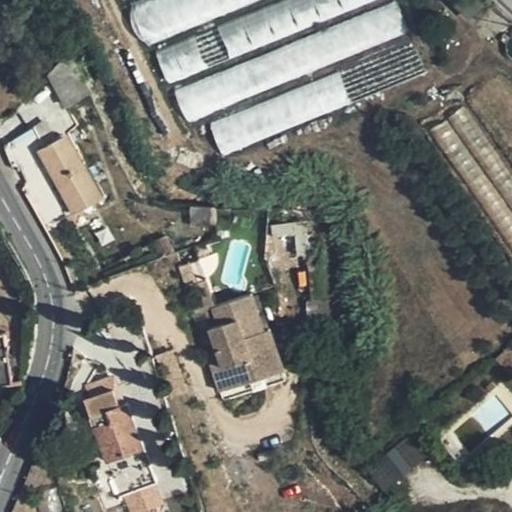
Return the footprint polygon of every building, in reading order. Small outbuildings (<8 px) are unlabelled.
[(128,0),(142,39),(256,0),(128,0)] [(226,54),(391,0),(275,0),(215,20),(226,54)] [(400,3),(172,86),(184,119),(351,58),(412,36),(400,3)] [(209,68),(200,37),(156,50),(166,81),(209,68)] [(208,121),(220,154),(429,75),(415,38),(341,66),(343,70),(208,121)] [(61,54),(51,46),(38,63),(47,70),(61,54)] [(70,50),(48,75),(65,106),(92,92),(70,50)] [(79,167),(86,164),(76,146),(68,151),(60,138),(43,146),(33,130),(8,143),(18,162),(39,150),(73,210),(96,198),(79,167)] [(69,133),(60,138),(68,151),(76,146),(69,133)] [(103,194),(86,164),(79,167),(96,198),(103,194)] [(215,224),(214,206),(191,208),(191,224),(215,224)] [(159,258),(173,254),(165,237),(152,244),(159,258)] [(252,293),(209,307),(216,324),(209,326),(215,346),(229,387),(285,368),(271,327),(265,329),(252,293)] [(121,304),(106,309),(115,331),(130,324),(121,304)] [(0,330),(0,381),(14,379),(6,330),(0,330)] [(511,377),(511,343),(495,360),(511,377)] [(222,400),(288,377),(285,368),(229,387),(215,346),(206,350),(222,400)] [(84,386),(88,395),(113,386),(110,376),(84,386)] [(120,384),(113,386),(119,402),(126,400),(120,384)] [(119,402),(113,386),(88,395),(83,397),(113,475),(150,461),(126,400),(119,402)] [(367,470),(386,491),(424,457),(405,436),(367,470)] [(156,482),(123,495),(129,511),(145,511),(165,505),(156,482)]
